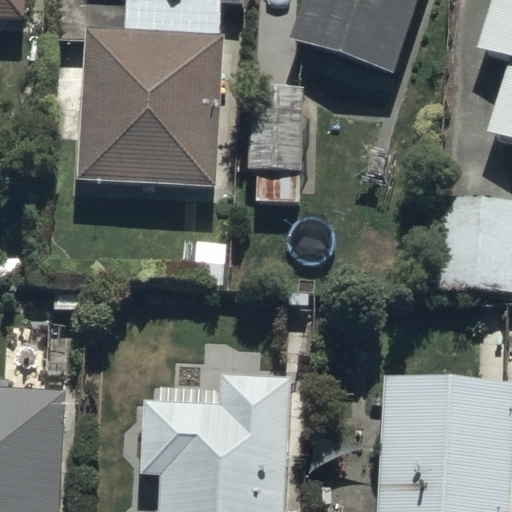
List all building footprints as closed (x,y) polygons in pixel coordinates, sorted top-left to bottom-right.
[(0,0),(0,22),(23,23),(24,0),(0,0)] [(72,192),(213,201),(226,0),(127,0),(125,34),(83,31),(72,192)] [(304,0),(289,51),(396,85),(423,0),(304,0)] [(511,151),(511,0),(491,0),(474,61),(508,71),(487,145),(511,151)] [(301,97),(251,97),(252,208),(302,208),(301,97)] [(511,312),(511,208),(446,207),(443,311),(511,312)] [(511,511),(511,386),(388,380),(380,511),(511,511)] [(284,511),(289,385),(220,382),(219,396),(158,394),(157,410),(147,410),(144,483),(162,484),(161,511),(284,511)] [(0,511),(58,511),(64,395),(64,393),(0,389),(0,511)]
